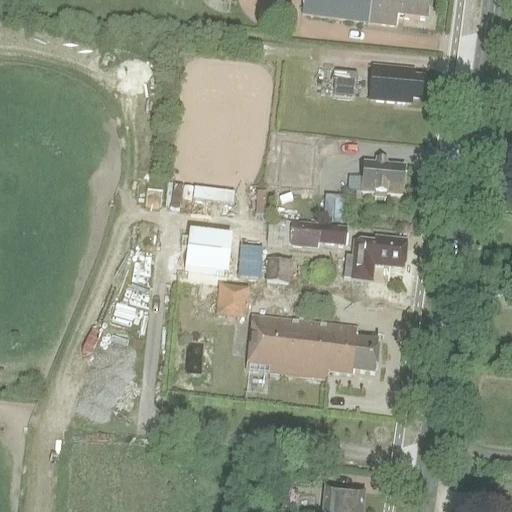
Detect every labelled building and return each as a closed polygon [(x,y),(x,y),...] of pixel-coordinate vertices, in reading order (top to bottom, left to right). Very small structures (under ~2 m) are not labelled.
[(303,0),(301,17),(396,29),(397,20),(427,24),(430,0),(303,0)] [(373,69),(370,103),(410,107),(411,100),(420,101),(423,81),(413,80),(414,73),(373,69)] [(357,76),(323,73),(320,97),(355,101),(357,76)] [(283,137),(282,160),(313,160),(313,137),(283,137)] [(327,139),(327,154),(355,154),(355,139),(327,139)] [(362,195),(401,199),(404,169),(365,165),(362,195)] [(292,226),(289,250),(318,253),(319,247),(346,249),(348,232),(292,226)] [(198,228),(194,265),(254,270),(257,233),(198,228)] [(354,244),(350,283),(371,285),(373,268),(404,272),(406,245),(375,241),(375,246),(354,244)] [(291,264),(269,262),(267,283),(289,286),(291,264)] [(215,319),(247,321),(250,290),(218,287),(215,319)] [(251,320),(245,374),(327,383),(328,376),(352,379),(352,374),(378,377),(381,345),(356,342),(357,331),(251,320)] [(287,486),(313,488),(314,476),(288,473),(287,486)] [(325,491),(322,511),(362,511),(364,495),(325,491)]
